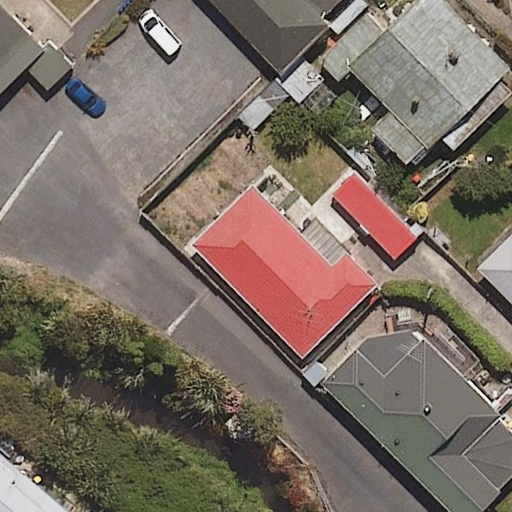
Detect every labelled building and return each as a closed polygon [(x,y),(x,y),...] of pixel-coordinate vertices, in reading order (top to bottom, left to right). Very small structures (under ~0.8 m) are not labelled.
[(45,46),(0,0),(0,88),(25,64),(47,87),(71,64),(50,42),(45,46)] [(213,0),(282,72),(332,22),(325,17),(342,0),(213,0)] [(511,68),(511,64),(447,0),(416,0),(389,28),(371,9),(321,59),(341,79),(351,70),(391,110),(374,126),(411,163),(429,145),(432,148),(444,135),(457,148),(511,94),(511,87),(502,78),(511,68)] [(357,171),(334,193),(397,257),(419,235),(357,171)] [(255,179),(191,242),(304,356),(378,284),(316,221),(303,234),(293,224),(311,206),(293,188),(278,203),(255,179)] [(511,242),(486,268),(511,294),(511,242)] [(370,336),(324,382),(455,511),(480,511),(511,480),(511,427),(503,419),(506,416),(428,337),(425,341),(413,329),(370,336)] [(56,511),(62,505),(0,454),(0,511),(56,511)]
